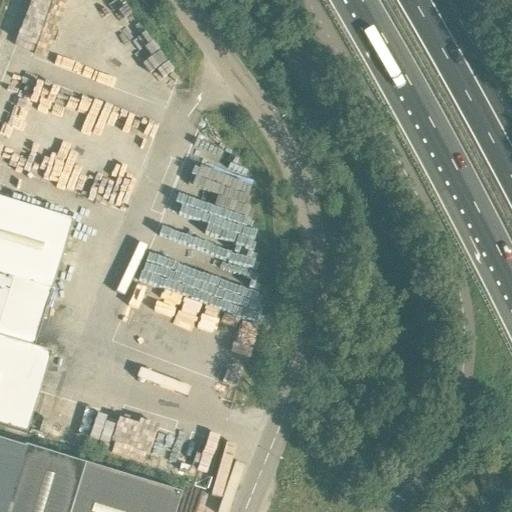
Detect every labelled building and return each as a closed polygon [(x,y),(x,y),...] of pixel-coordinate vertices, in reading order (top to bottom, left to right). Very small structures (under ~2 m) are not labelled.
[(34,352),(52,292),(74,224),(0,201),(0,427),(27,436),(51,357),(34,352)] [(175,324),(251,346),(266,294),(234,285),(228,307),(192,297),(188,311),(180,309),(175,324)] [(102,456),(178,471),(184,442),(108,426),(102,456)] [(0,511),(5,511),(24,451),(0,443),(0,511)] [(176,511),(181,495),(25,448),(24,451),(5,511),(176,511)]
